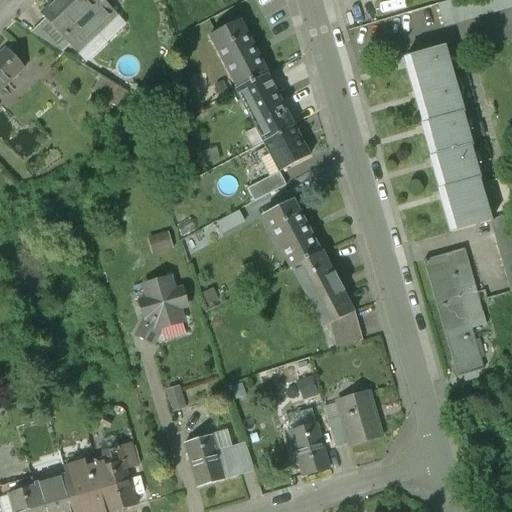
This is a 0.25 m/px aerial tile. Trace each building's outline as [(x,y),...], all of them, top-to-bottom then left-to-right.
[(72,45),(75,49),(95,31),(65,0),(61,0),(55,6),(54,4),(43,15),(47,19),(72,45)] [(65,0),(95,31),(113,13),(100,0),(65,0)] [(511,0),(455,0),(436,6),(443,29),(511,8),(511,0)] [(62,54),(72,45),(47,19),(30,34),(62,54)] [(210,38),(237,90),(266,76),(267,75),(239,23),(210,38)] [(440,191),(452,233),(490,222),(490,221),(479,180),(480,180),(471,147),(462,114),(463,113),(444,48),(406,59),(425,124),(423,124),(433,157),(432,157),(441,190),(440,191)] [(0,90),(24,69),(6,50),(0,55),(0,90)] [(42,53),(35,60),(44,71),(52,63),(42,53)] [(236,91),(264,143),(293,128),(266,76),(237,90),(236,91)] [(99,77),(91,89),(115,104),(123,91),(99,77)] [(264,143),(279,173),(309,157),(293,128),(264,143)] [(286,186),(279,173),(247,190),(254,204),(286,186)] [(263,217),(291,269),(292,268),(320,254),(292,201),(263,217)] [(490,221),(490,222),(510,293),(511,292),(511,214),(490,221)] [(172,230),(152,236),(156,251),(176,245),(172,230)] [(476,292),(463,250),(424,262),(436,303),(476,292)] [(292,268),(324,328),(345,317),(353,312),(322,253),(320,254),(292,268)] [(144,320),(136,336),(153,345),(161,329),(182,323),(178,310),(186,308),(181,291),(173,293),(169,280),(144,287),(148,300),(139,303),(144,320)] [(436,303),(458,377),(482,370),(470,328),(485,324),(476,292),(436,303)] [(345,317),(347,320),(334,327),(340,348),(362,341),(354,311),(353,312),(345,317)] [(305,407),(317,403),(308,373),(296,376),(305,407)] [(164,392),(171,413),(184,409),(178,388),(164,392)] [(349,445),(350,447),(381,437),(368,395),(337,404),(341,418),(349,445)] [(349,445),(341,418),(327,423),(335,449),(349,445)] [(290,433),(303,477),(329,469),(316,425),(290,433)] [(185,444),(197,488),(223,481),(223,480),(239,475),(231,450),(216,454),(211,437),(185,444)] [(117,448),(117,450),(121,463),(123,463),(125,470),(137,466),(131,445),(117,448)] [(231,450),(239,475),(253,471),(245,446),(231,450)] [(97,470),(108,511),(118,511),(136,507),(125,470),(123,463),(121,463),(117,450),(101,455),(103,460),(97,461),(94,462),(96,470),(97,470)] [(65,478),(74,511),(108,511),(97,470),(96,470),(86,473),(84,464),(63,470),(65,478)] [(41,511),(74,511),(65,478),(34,487),(34,488),(41,511)] [(13,511),(41,511),(34,488),(8,496),(13,511)] [(13,511),(8,496),(0,498),(0,505),(1,511),(13,511)]
